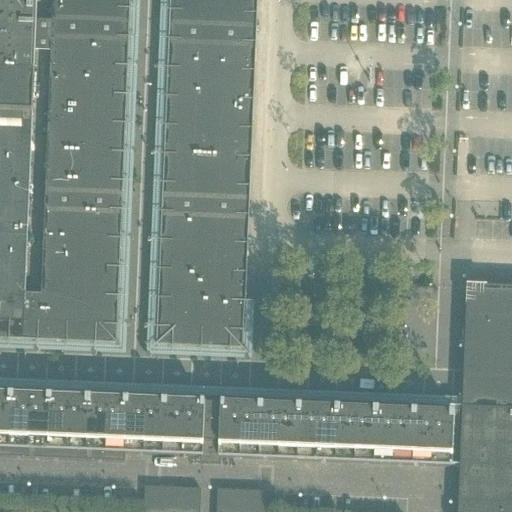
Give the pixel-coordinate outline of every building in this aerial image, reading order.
[(52,0),(51,27),(129,30),(129,17),(130,0),(0,0),(0,342),(101,347),(105,346),(110,344),(113,341),(116,337),(117,332),(122,213),(44,209),(40,297),(24,297),(36,0),(52,0)] [(168,32),(255,35),(256,0),(170,0),(169,30),(168,32)] [(44,199),(122,203),(122,201),(128,42),(129,42),(129,40),(51,37),(44,199)] [(162,203),(161,204),(248,208),(255,45),(168,42),(168,43),(162,203)] [(248,218),(161,214),(161,216),(156,349),(242,352),(244,306),(246,263),(248,218)] [(461,411),(459,469),(457,511),(511,511),(511,291),(466,289),(461,411)] [(219,460),(221,460),(354,465),(354,464),(412,466),(411,467),(452,469),(452,467),(451,467),(454,411),(204,400),(0,392),(0,459),(124,465),(125,456),(201,459),(201,458),(202,459),(202,456),(218,457),(218,459),(219,459),(219,460)] [(199,511),(200,492),(144,489),(143,511),(199,511)] [(272,511),(273,495),(217,492),(216,511),(272,511)]
